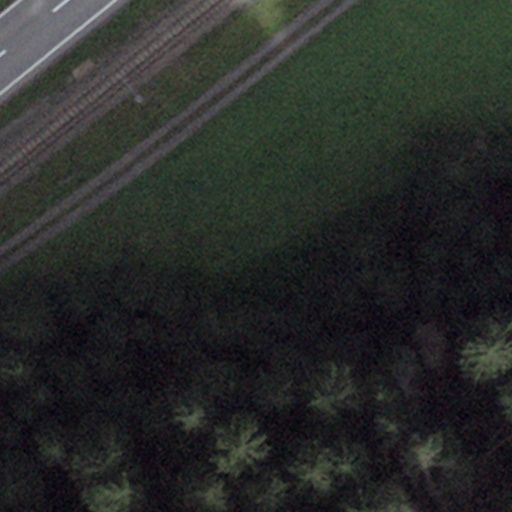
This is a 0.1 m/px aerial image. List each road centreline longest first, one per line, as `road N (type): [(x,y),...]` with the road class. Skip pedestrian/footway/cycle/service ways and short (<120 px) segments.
road 1 (track): [(0,287),(374,0)]
road 2 (secondary): [(94,0),(0,76)]
